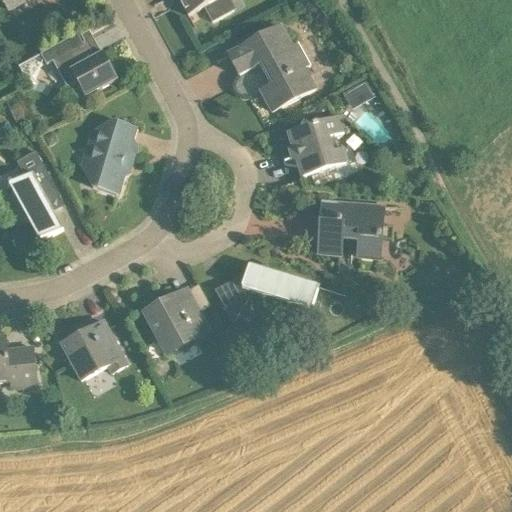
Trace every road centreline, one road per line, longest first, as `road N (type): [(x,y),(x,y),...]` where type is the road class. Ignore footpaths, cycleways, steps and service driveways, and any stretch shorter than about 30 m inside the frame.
road 1 (track): [(501,281),(340,0)]
road 2 (residential): [(145,244),(195,252),(211,247),(239,217),(241,175),(187,110)]
road 3 (residential): [(145,244),(50,292),(0,298)]
road 4 (residential): [(187,110),(169,203),(145,244)]
road 5 (residential): [(187,110),(124,0)]
